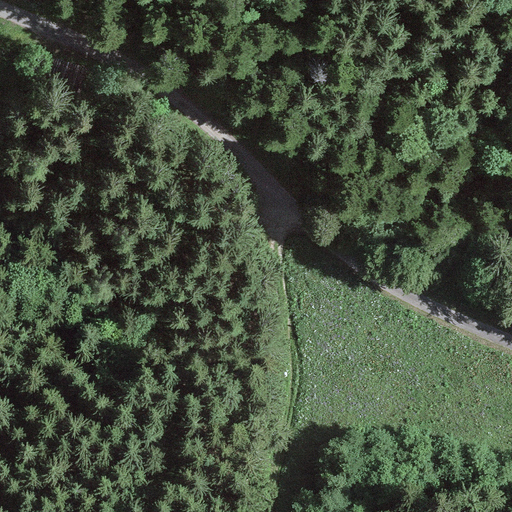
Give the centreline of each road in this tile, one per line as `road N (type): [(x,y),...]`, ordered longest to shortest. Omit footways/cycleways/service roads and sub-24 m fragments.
road 1 (unclassified): [(0,8),(99,48),(159,84),(352,260),(414,299),(511,343)]
road 2 (track): [(271,511),(289,409),(275,186)]
